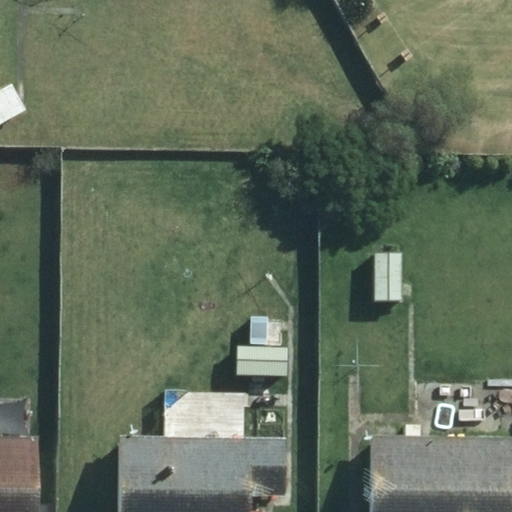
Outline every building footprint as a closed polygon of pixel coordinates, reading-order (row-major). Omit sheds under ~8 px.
[(7,85),(0,88),(0,121),(21,110),(7,85)] [(402,302),(401,252),(368,253),(368,301),(402,302)] [(277,321),(245,320),(245,347),(277,347),(277,321)] [(277,497),(278,442),(113,440),(112,511),(240,511),(241,497),(277,497)] [(511,441),(366,441),(365,511),(502,511),(502,505),(511,505),(511,441)] [(0,511),(28,511),(29,443),(0,442),(0,511)]
